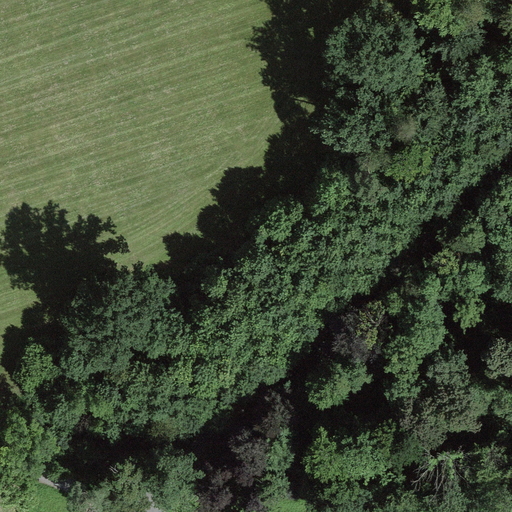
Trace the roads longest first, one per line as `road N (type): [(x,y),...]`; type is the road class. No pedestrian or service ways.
road 1 (unclassified): [(511,157),(221,428),(176,476),(159,511)]
road 2 (track): [(0,459),(101,500),(165,493),(479,495)]
